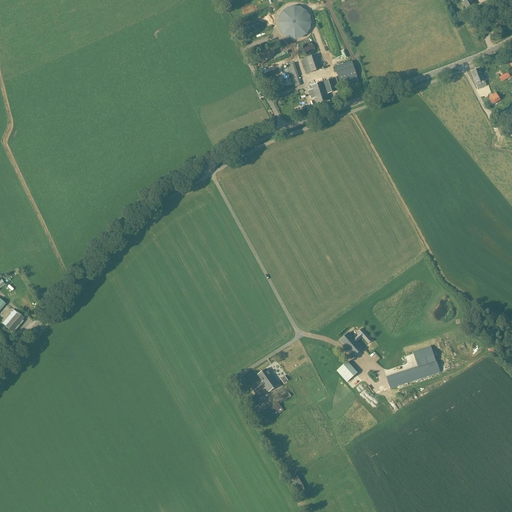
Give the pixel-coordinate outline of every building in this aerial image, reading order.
[(460,0),(466,9),(474,4),(471,0),(460,0)] [(278,18),(277,24),(279,31),(283,36),(288,40),(295,41),(302,39),(307,36),(311,30),(312,23),(310,17),(306,11),(301,8),(294,7),(288,8),(282,12),(278,18)] [(315,51),(316,50),(315,49),(315,48),(314,46),(314,45),(313,45),(312,44),(310,44),(309,44),(308,44),(307,44),(306,45),(304,46),(304,47),(303,48),(303,49),(303,50),(303,51),(303,53),(304,54),(305,55),(306,55),(307,56),(308,56),(309,56),(311,56),(312,56),(313,55),(314,55),(315,54),(315,52),(315,51)] [(317,55),(301,60),(306,74),(322,69),(317,55)] [(337,78),(334,79),(336,86),(338,86),(339,88),(359,81),(358,78),(352,61),(348,63),(335,67),(340,83),(338,83),(337,78)] [(294,63),(287,66),(294,88),(302,85),(296,67),(294,63)] [(480,69),(471,72),(476,84),(478,90),(487,86),(485,81),(480,69)] [(323,83),(311,87),(317,105),(329,101),(327,94),(338,91),(336,86),(334,79),(323,83)] [(495,93),(488,98),(493,105),(500,101),(495,93)] [(14,310),(2,324),(5,326),(5,327),(12,333),(24,318),(17,313),(14,310)] [(349,333),(340,341),(354,357),(363,349),(357,342),(362,337),(368,344),(372,341),(362,329),(358,333),(359,334),(354,339),(349,333)] [(417,367),(386,377),(390,389),(440,373),(437,362),(436,362),(431,346),(413,352),(417,367)] [(338,371),(348,382),(358,372),(349,361),(338,371)] [(262,382),(252,389),(255,394),(265,387),(269,392),(279,385),(272,376),(271,377),(266,369),(258,375),(263,382),(262,382)] [(288,392),(281,398),(282,400),(284,399),(285,401),(291,397),(288,392)] [(277,402),(268,408),(272,414),(281,407),(277,402)] [(296,473),(291,476),(301,493),(306,490),(296,473)]
